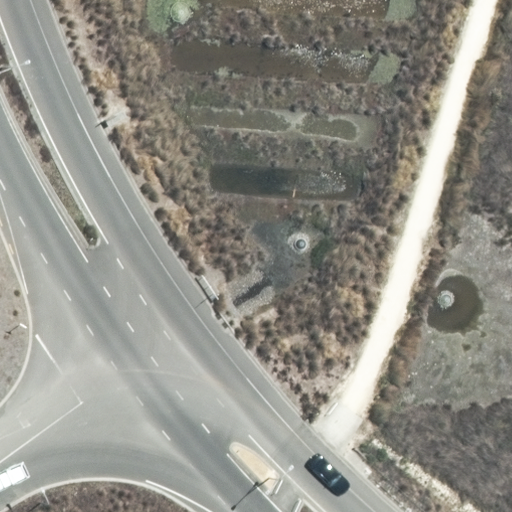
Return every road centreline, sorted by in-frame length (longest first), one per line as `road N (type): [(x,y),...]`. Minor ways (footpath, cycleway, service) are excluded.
road 1 (tertiary): [(9,0),(117,233),(177,324)]
road 2 (tertiary): [(177,324),(353,511)]
road 3 (tertiary): [(127,365),(62,270),(0,148)]
road 4 (tertiary): [(252,511),(181,439),(127,365)]
road 5 (unclassified): [(127,365),(0,459)]
